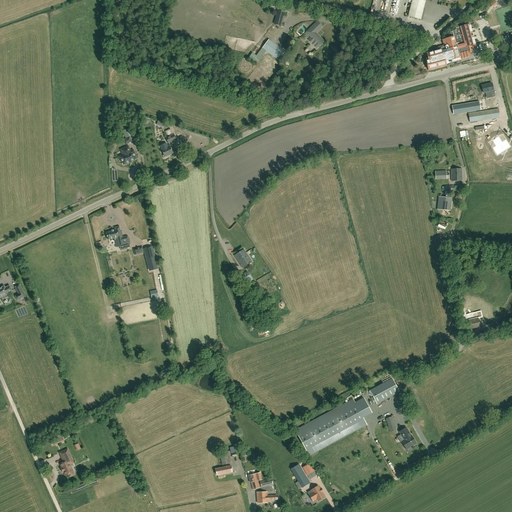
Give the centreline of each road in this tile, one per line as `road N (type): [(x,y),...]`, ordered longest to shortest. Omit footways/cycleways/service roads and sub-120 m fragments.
road 1 (unclassified): [(0,251),(280,119),(389,90)]
road 2 (unclassified): [(340,511),(511,409)]
road 3 (track): [(0,373),(59,511)]
road 4 (unclassified): [(389,90),(391,77),(474,0)]
road 5 (unclassified): [(389,90),(511,58)]
